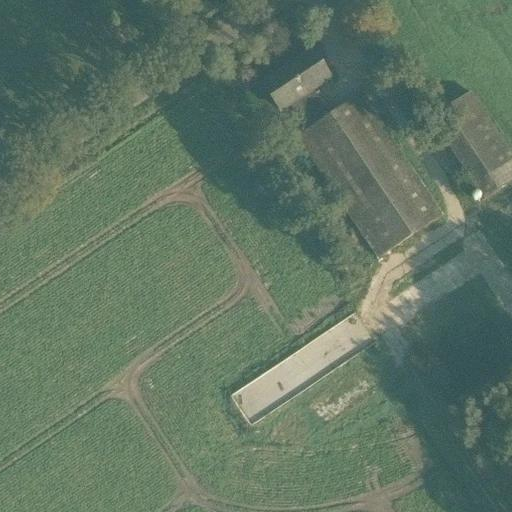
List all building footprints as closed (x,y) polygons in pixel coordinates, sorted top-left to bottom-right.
[(290,107),(308,133),(329,118),(313,93),(331,81),(312,52),(262,85),(280,113),(290,107)] [(372,90),(329,118),(308,133),(299,139),(378,261),(444,218),(376,114),(384,109),(372,90)] [(430,120),(475,188),(484,201),(511,181),(511,157),(470,94),(430,120)] [(503,356),(503,350),(503,345),(501,339),(499,334),(496,330),(492,326),(487,323),(482,320),(477,319),(471,318),(466,319),(460,320),(455,323),(450,326),(447,330),(443,334),(441,339),(440,345),(439,350),(440,356),(441,361),(443,366),(447,371),(450,375),(455,378),(460,381),(466,382),(471,382),(477,382),(482,381),(487,378),(492,375),(496,371),(499,366),(501,361),(503,356)] [(300,354),(234,393),(249,419),(315,380),(300,354)] [(362,379),(314,404),(324,422),(372,397),(362,379)]
